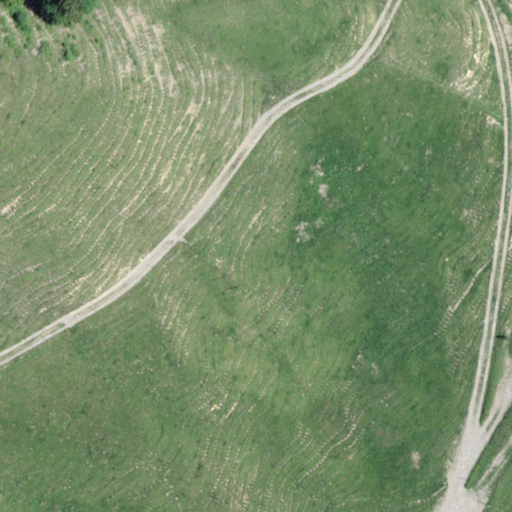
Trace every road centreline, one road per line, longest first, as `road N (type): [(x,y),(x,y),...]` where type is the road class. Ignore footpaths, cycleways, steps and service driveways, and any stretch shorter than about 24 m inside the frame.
road 1 (track): [(0,359),(112,293),(156,256),(277,109),(362,58),(395,0)]
road 2 (track): [(485,0),(504,62),(509,169),(482,373),(447,511)]
